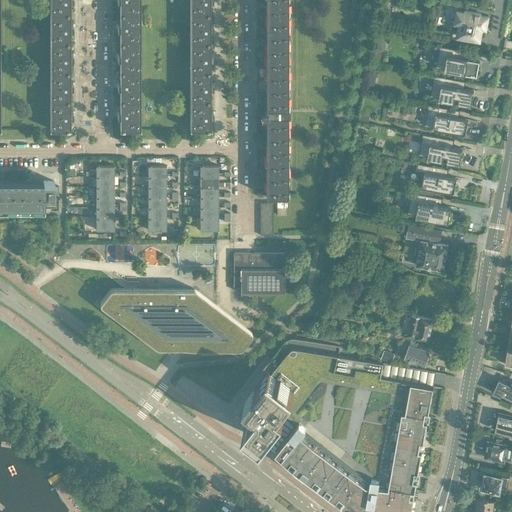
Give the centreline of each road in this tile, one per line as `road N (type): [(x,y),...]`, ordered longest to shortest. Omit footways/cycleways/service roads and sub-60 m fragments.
road 1 (tertiary): [(443,511),(511,146)]
road 2 (tertiary): [(266,479),(0,282)]
road 3 (tertiary): [(0,295),(257,491)]
road 4 (residential): [(242,150),(243,0)]
road 5 (residential): [(101,149),(100,0)]
road 6 (residential): [(101,149),(242,150)]
